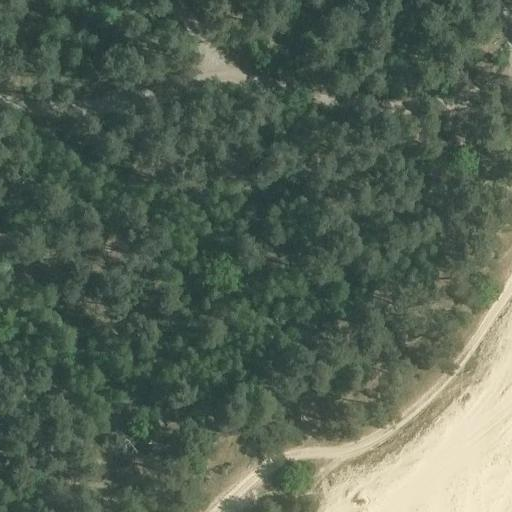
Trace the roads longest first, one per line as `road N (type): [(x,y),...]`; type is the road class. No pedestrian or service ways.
road 1 (track): [(0,101),(80,109),(165,94),(218,73),(389,109),(511,89)]
road 2 (track): [(248,511),(318,483),(413,412),(456,367),(511,285)]
